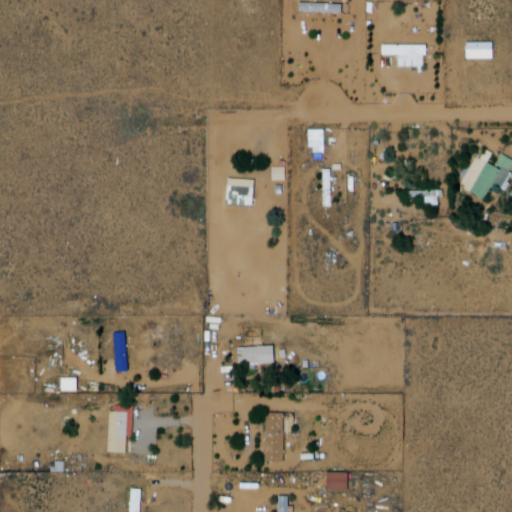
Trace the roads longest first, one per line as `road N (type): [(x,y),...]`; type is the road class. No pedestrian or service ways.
road 1 (residential): [(511,116),(336,111)]
road 2 (residential): [(205,511),(207,384)]
